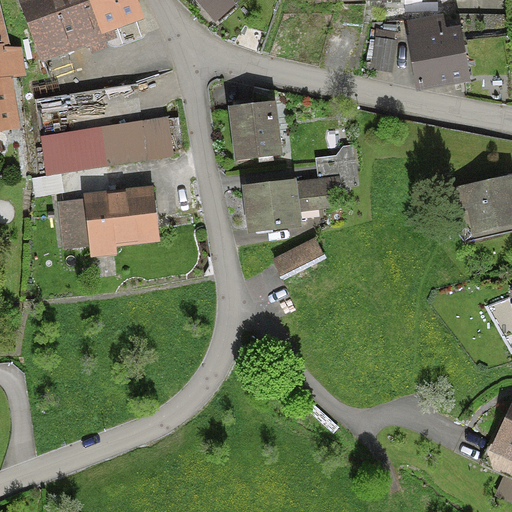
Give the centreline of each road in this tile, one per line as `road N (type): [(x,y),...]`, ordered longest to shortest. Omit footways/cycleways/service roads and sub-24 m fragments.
road 1 (residential): [(196,50),(201,163),(234,312),(223,354),(171,417),(0,486)]
road 2 (residential): [(511,127),(234,66),(196,50)]
